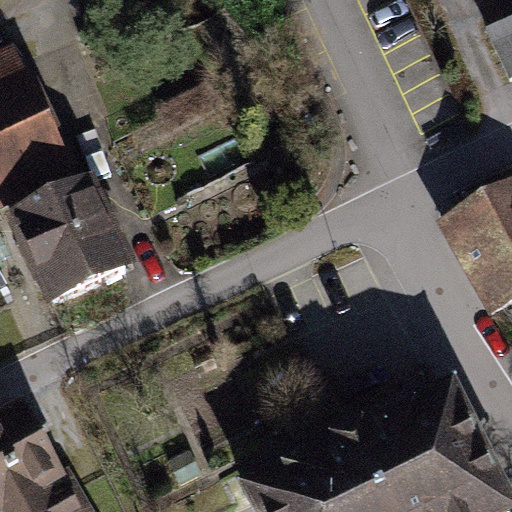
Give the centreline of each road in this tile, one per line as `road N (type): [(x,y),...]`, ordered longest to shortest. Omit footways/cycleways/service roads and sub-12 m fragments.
road 1 (residential): [(0,385),(379,196)]
road 2 (residential): [(379,196),(511,420)]
road 3 (residential): [(379,196),(385,162),(314,0)]
road 4 (residential): [(379,196),(511,138)]
